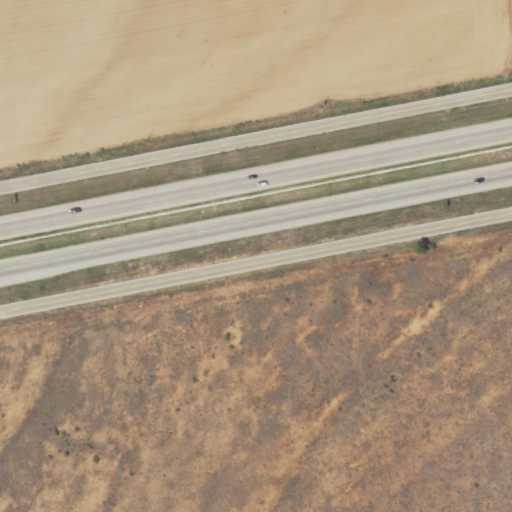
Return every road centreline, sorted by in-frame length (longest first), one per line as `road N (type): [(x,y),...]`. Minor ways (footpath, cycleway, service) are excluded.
road 1 (motorway): [(0,268),(511,167)]
road 2 (motorway): [(511,129),(0,227)]
road 3 (tertiary): [(0,309),(511,211)]
road 4 (tertiary): [(0,195),(511,103)]
road 5 (motorway): [(320,206),(511,174)]
